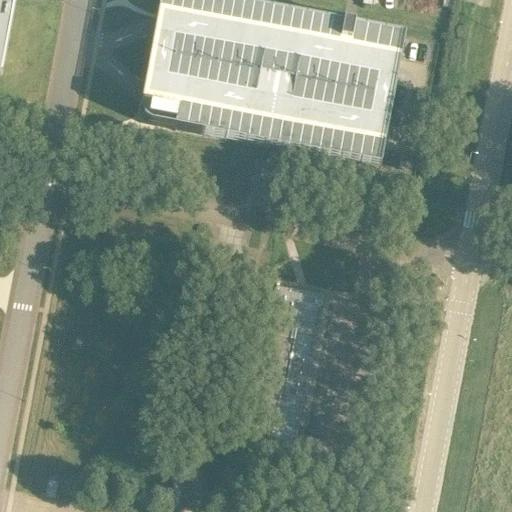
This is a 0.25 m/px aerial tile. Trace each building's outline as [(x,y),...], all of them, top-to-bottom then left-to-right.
[(0,0),(0,75),(2,76),(16,0),(0,0)] [(350,33),(174,0),(158,0),(153,30),(142,91),(137,116),(138,120),(140,124),(142,128),(148,131),(377,174),(401,43),(350,33)] [(248,457),(291,466),(320,303),(276,295),(248,457)] [(250,493),(310,505),(314,483),(254,471),(250,493)] [(326,508),(345,511),(350,511),(355,490),(331,485),(326,508)]
